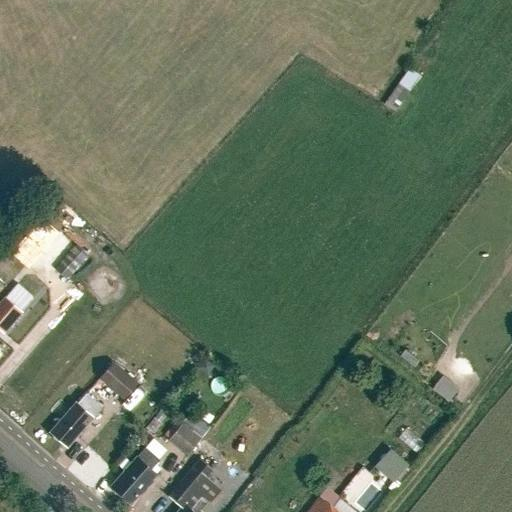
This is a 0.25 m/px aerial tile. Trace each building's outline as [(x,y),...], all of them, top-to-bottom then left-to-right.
[(416,65),(391,102),(403,110),(428,73),(416,65)] [(0,330),(3,334),(22,313),(20,311),(35,294),(22,283),(16,290),(14,288),(5,298),(4,297),(0,301),(0,330)] [(113,363),(99,379),(123,400),(137,384),(113,363)] [(440,388),(457,400),(467,385),(449,373),(440,388)] [(76,402),(50,433),(67,448),(93,418),(90,414),(98,404),(86,394),(77,404),(76,402)] [(191,412),(168,441),(187,457),(211,428),(191,412)] [(401,481),(418,461),(399,446),(383,465),(401,481)] [(131,505),(157,476),(151,471),(160,461),(145,448),(136,458),(136,457),(110,487),(113,489),(111,491),(120,498),(121,496),(131,505)] [(181,508),(177,511),(198,511),(219,489),(206,479),(213,471),(199,459),(168,497),(181,508)] [(337,511),(319,497),(307,511),(337,511)]
